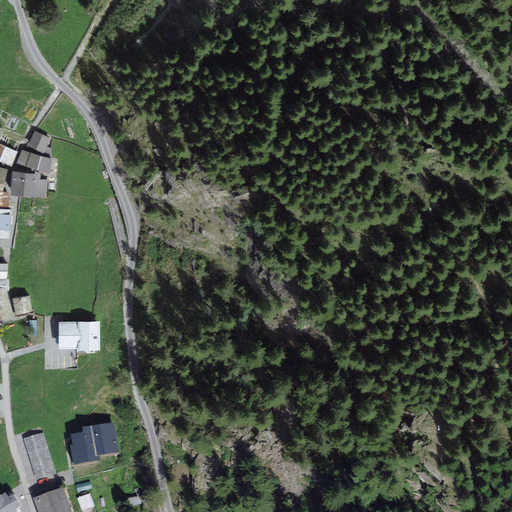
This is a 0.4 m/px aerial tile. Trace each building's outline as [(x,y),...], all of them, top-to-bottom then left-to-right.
[(50,140),(34,133),(28,147),(44,154),(46,148),(50,140)] [(21,145),(0,136),(0,137),(0,162),(11,167),(21,145)] [(49,169),(52,157),(21,149),(18,161),(49,169)] [(46,195),(47,179),(40,178),(40,174),(13,172),(11,192),(21,193),(46,195)] [(8,194),(0,193),(0,208),(11,209),(8,194)] [(0,238),(10,239),(11,211),(0,210),(0,238)] [(0,319),(13,317),(12,310),(7,289),(0,290),(0,319)] [(29,297),(12,299),(13,310),(14,317),(31,315),(31,310),(29,297)] [(98,323),(62,323),(62,345),(79,345),(79,350),(98,349),(98,323)] [(115,425),(80,430),(81,436),(67,438),(71,470),(102,466),(101,460),(120,457),(115,425)] [(54,472),(42,435),(26,440),(38,477),(54,472)] [(68,511),(62,492),(34,502),(36,511),(68,511)] [(78,497),(83,510),(95,506),(90,493),(78,497)] [(13,511),(4,497),(0,500),(0,511),(13,511)]
